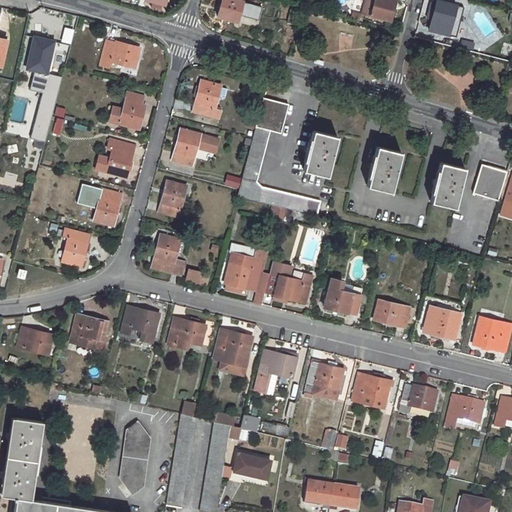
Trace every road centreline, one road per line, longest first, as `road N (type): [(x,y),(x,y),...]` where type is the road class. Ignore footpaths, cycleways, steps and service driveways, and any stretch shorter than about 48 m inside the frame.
road 1 (residential): [(119,279),(511,378)]
road 2 (residential): [(119,279),(183,38)]
road 3 (unclassified): [(389,101),(183,38)]
road 4 (unclassified): [(183,38),(58,0)]
road 5 (unclassified): [(511,135),(389,101)]
road 6 (residential): [(0,307),(119,279)]
